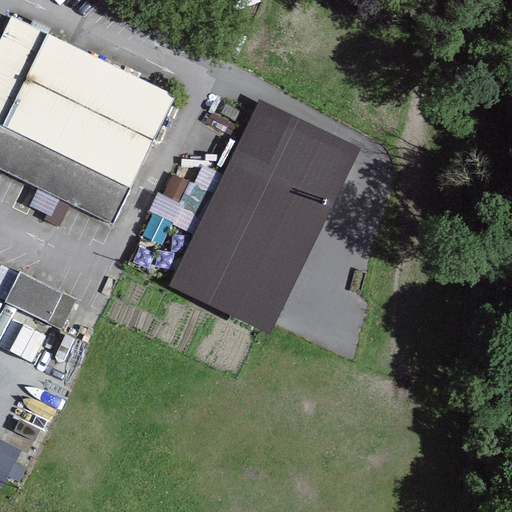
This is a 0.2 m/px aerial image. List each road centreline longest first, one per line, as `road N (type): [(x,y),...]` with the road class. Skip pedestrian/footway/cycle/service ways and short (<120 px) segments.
road 1 (track): [(467,511),(450,332),(511,143)]
road 2 (track): [(511,136),(488,0)]
